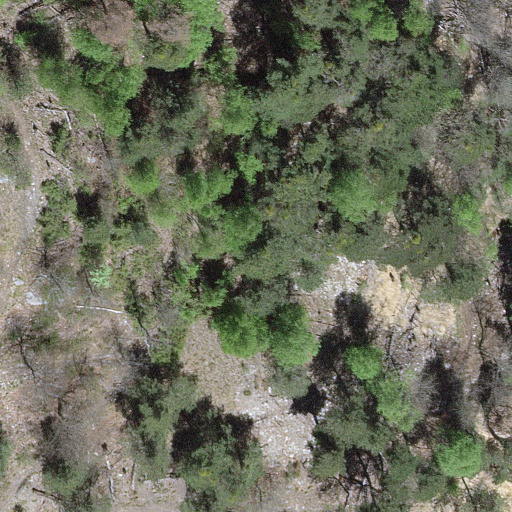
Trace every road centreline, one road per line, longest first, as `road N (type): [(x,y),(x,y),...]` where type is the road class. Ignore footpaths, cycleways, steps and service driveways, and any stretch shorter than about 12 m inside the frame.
road 1 (motorway): [(72,511),(0,96)]
road 2 (motorway): [(0,422),(168,511)]
